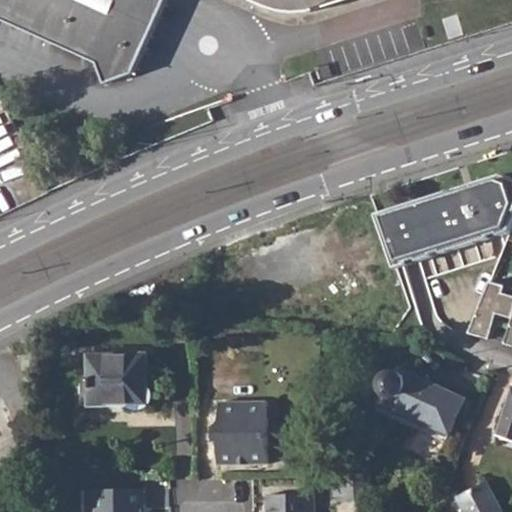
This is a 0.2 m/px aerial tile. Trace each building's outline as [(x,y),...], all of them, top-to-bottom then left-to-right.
[(0,0),(0,16),(99,61),(108,86),(135,76),(169,0),(250,0),(249,2),(282,14),(312,13),(332,6),(350,0),(0,0)] [(450,190),(377,214),(395,269),(511,231),(511,228),(511,177),(503,173),(473,183),(474,187),(451,194),(450,190)] [(511,287),(491,281),(470,333),(490,338),(498,313),(511,317),(511,321),(506,343),(511,345),(511,287)] [(92,355),(92,378),(93,406),(151,405),(149,354),(92,355)] [(394,407),(450,432),(466,397),(410,371),(404,383),(401,375),(392,370),(383,371),(377,378),(376,385),(381,394),(389,397),(397,396),(394,407)] [(82,406),(93,406),(92,378),(81,378),(82,406)] [(511,390),(509,390),(494,433),(511,438),(511,390)] [(270,465),(269,404),(220,405),(220,423),(216,429),(216,444),(220,444),(222,467),(270,465)] [(347,474),(348,495),(349,501),(369,498),(367,470),(347,474)] [(348,495),(347,474),(336,475),(338,496),(348,495)] [(457,498),(463,511),(502,511),(487,482),(457,498)] [(137,511),(137,510),(141,510),(140,490),(82,491),(82,511),(137,511)] [(315,511),(315,494),(270,496),(269,511),(315,511)]
